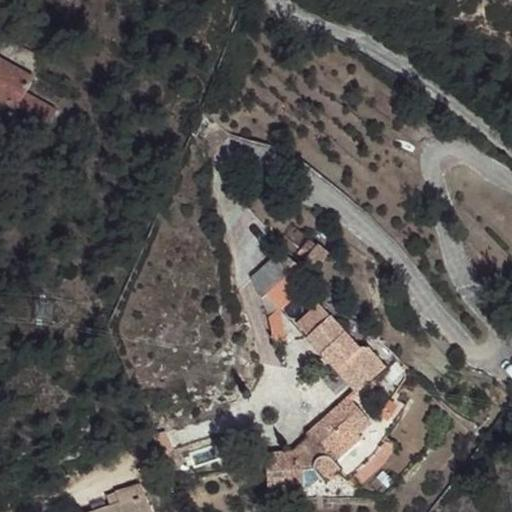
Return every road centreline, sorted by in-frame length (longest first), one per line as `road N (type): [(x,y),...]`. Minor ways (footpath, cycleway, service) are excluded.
road 1 (unknown): [(49,509),(122,464),(225,426),(264,390),(265,348),(228,218),(221,172),(227,152),(296,170),(374,238),(428,309),(487,363),(503,351),(504,331),(463,281),(427,160),(439,141),(456,141),(511,161)]
road 2 (residential): [(279,0),(377,53),(511,149)]
